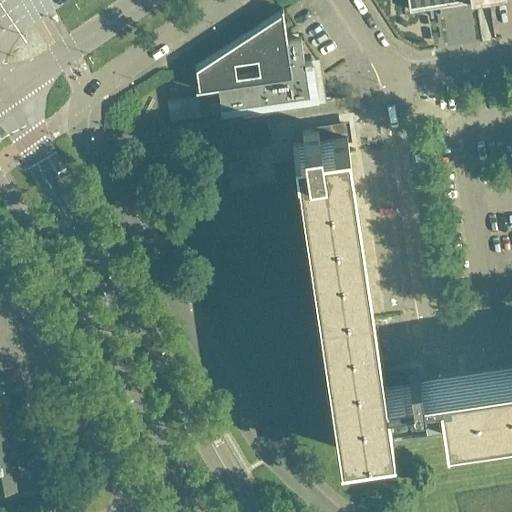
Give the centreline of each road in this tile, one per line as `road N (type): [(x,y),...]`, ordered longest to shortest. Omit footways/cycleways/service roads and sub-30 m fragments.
road 1 (residential): [(329,511),(253,437),(66,114),(98,83),(224,0)]
road 2 (tertiary): [(241,511),(3,96)]
road 3 (tertiary): [(0,181),(42,258),(112,350),(204,511)]
road 4 (residential): [(511,328),(435,339),(396,79)]
road 5 (residential): [(147,511),(0,253)]
road 6 (primary): [(3,96),(144,0)]
